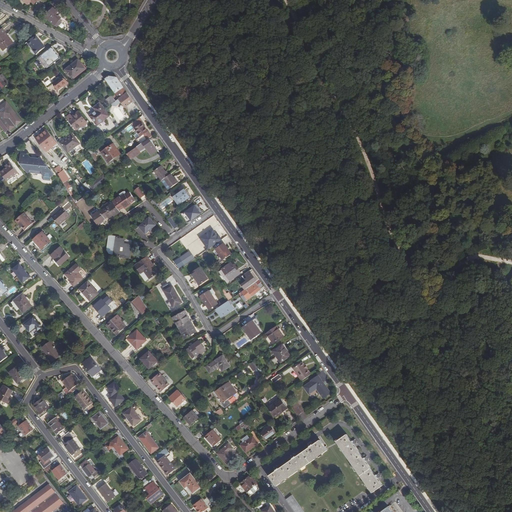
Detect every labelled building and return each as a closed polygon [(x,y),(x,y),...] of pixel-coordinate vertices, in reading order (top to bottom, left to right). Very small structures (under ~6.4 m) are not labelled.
[(57,0),(54,0),(50,4),(54,7),(49,13),(48,12),(45,15),(46,16),(45,18),(57,27),(64,31),(66,28),(63,23),(60,21),(61,19),(59,17),(58,16),(58,15),(64,11),(61,8),(63,7),(57,0)] [(11,45),(4,37),(0,32),(0,31),(0,50),(1,52),(11,45)] [(6,35),(4,37),(11,45),(1,52),(0,50),(0,58),(15,47),(6,35)] [(32,52),(35,55),(41,51),(32,39),(24,45),(31,53),(32,52)] [(24,45),(22,47),(30,59),(35,55),(32,52),(31,53),(24,45)] [(58,60),(49,49),(39,57),(48,68),(58,60)] [(65,70),(72,79),(84,69),(77,60),(65,70)] [(56,89),(65,82),(60,76),(52,83),(46,76),(40,80),(46,87),(52,83),(56,89)] [(105,80),(119,99),(127,93),(116,78),(109,77),(105,80)] [(66,83),(65,82),(56,89),(57,90),(66,83)] [(133,102),(127,93),(119,99),(118,99),(121,103),(125,108),(133,102)] [(111,95),(101,102),(106,108),(111,105),(114,102),(116,101),(111,95)] [(9,132),(21,122),(6,102),(0,106),(0,127),(4,133),(8,130),(9,132)] [(99,104),(94,108),(96,111),(90,116),(97,125),(108,116),(99,104)] [(69,116),(66,118),(75,130),(81,126),(82,127),(86,124),(77,112),(72,117),(73,118),(72,118),(71,117),(69,116)] [(142,143),(151,137),(144,127),(145,126),(143,123),(135,129),(138,133),(140,137),(136,140),(140,145),(142,143)] [(47,130),(35,139),(45,152),(57,143),(47,130)] [(59,141),(61,144),(71,136),(78,145),(80,144),(70,132),(59,141)] [(71,136),(61,144),(68,153),(78,145),(71,136)] [(143,144),(142,143),(140,145),(126,154),(130,160),(145,149),(150,156),(157,151),(149,140),(143,144)] [(113,144),(101,153),(108,163),(120,154),(113,144)] [(98,149),(95,146),(88,151),(91,156),(98,149)] [(20,153),(19,160),(20,162),(18,163),(21,166),(23,167),(23,169),(26,173),(26,171),(29,171),(29,174),(41,175),(42,177),(42,180),(49,181),(49,177),(53,174),(49,170),(47,169),(46,168),(47,167),(44,163),(43,164),(41,162),(41,160),(39,157),(37,158),(35,158),(35,159),(31,159),(30,157),(26,157),(27,154),(20,153)] [(9,162),(5,165),(7,167),(5,168),(0,171),(0,173),(6,181),(17,173),(9,162)] [(163,180),(169,176),(166,172),(165,173),(161,167),(154,172),(161,181),(163,180)] [(60,173),(57,175),(70,196),(73,194),(65,182),(66,181),(60,173)] [(93,191),(107,181),(103,175),(89,185),(93,191)] [(169,176),(163,180),(170,188),(178,183),(175,179),(174,180),(171,175),(169,176)] [(161,181),(167,190),(170,188),(163,180),(161,181)] [(146,194),(140,187),(136,191),(142,198),(146,194)] [(183,189),(171,198),(178,206),(189,198),(183,189)] [(122,206),(123,207),(124,210),(131,205),(125,195),(121,197),(120,196),(113,201),(114,203),(103,210),(102,209),(92,216),(98,226),(104,221),(103,220),(108,217),(109,219),(112,216),(111,215),(112,214),(113,216),(114,216),(120,212),(119,210),(118,208),(122,206)] [(64,212),(70,207),(65,200),(58,206),(61,211),(52,219),(57,225),(68,216),(64,212)] [(157,204),(155,206),(161,213),(163,212),(157,204)] [(197,204),(194,205),(200,214),(203,212),(197,204)] [(194,205),(182,214),(188,222),(200,214),(194,205)] [(23,214),(15,221),(18,225),(19,225),(25,230),(32,224),(23,214)] [(146,234),(149,231),(153,228),(156,224),(150,217),(139,227),(146,234)] [(177,227),(169,218),(167,220),(174,229),(177,227)] [(214,230),(201,238),(209,249),(223,240),(219,235),(218,236),(214,230)] [(43,232),(34,240),(42,249),(51,241),(43,232)] [(110,236),(108,237),(106,251),(108,254),(113,255),(113,256),(129,258),(130,245),(122,244),(123,240),(119,239),(119,237),(115,237),(115,236),(110,236)] [(40,250),(42,249),(34,240),(32,241),(40,250)] [(223,243),(216,249),(224,260),(231,255),(223,243)] [(59,248),(50,256),(59,266),(68,258),(59,248)] [(188,252),(180,258),(185,265),(194,258),(192,255),(191,256),(188,252)] [(148,257),(135,265),(141,273),(144,271),(149,279),(158,273),(148,257)] [(234,261),(224,268),(232,278),(243,271),(238,264),(237,265),(234,261)] [(13,268),(24,283),(32,276),(21,262),(13,268)] [(73,268),(65,275),(68,278),(69,277),(72,281),(70,283),(74,287),(83,278),(73,268)] [(199,268),(188,275),(192,280),(194,278),(198,285),(207,279),(199,268)] [(229,281),(232,278),(224,268),(221,270),(229,281)] [(259,280),(251,270),(245,274),(249,280),(241,286),(244,290),(259,280)] [(0,281),(0,280),(0,297),(8,291),(0,281)] [(244,290),(241,291),(246,298),(262,287),(260,283),(261,283),(259,280),(244,290)] [(87,283),(77,292),(88,303),(97,294),(87,283)] [(170,287),(163,292),(172,308),(180,303),(170,287)] [(227,300),(233,297),(229,292),(227,293),(225,289),(222,291),(227,300)] [(209,291),(201,295),(207,303),(206,304),(209,309),(217,304),(209,291)] [(22,295),(10,304),(17,312),(19,310),(22,314),(31,307),(22,295)] [(140,297),(139,296),(132,303),(142,315),(148,310),(140,297)] [(102,300),(93,307),(103,317),(111,310),(102,300)] [(227,301),(215,308),(220,316),(232,309),(227,301)] [(178,328),(190,321),(184,311),(172,318),(178,328)] [(119,320),(120,318),(117,316),(106,326),(109,329),(110,328),(112,326),(118,334),(125,327),(120,321),(119,320)] [(34,318),(24,326),(30,333),(33,331),(35,329),(38,332),(42,329),(34,318)] [(255,318),(241,327),(246,334),(250,340),(261,332),(257,326),(259,324),(255,318)] [(190,321),(178,328),(185,338),(197,331),(190,321)] [(116,335),(118,334),(112,326),(110,328),(116,335)] [(276,326),(266,333),(273,344),(283,336),(278,330),(276,326)] [(137,331),(130,338),(139,348),(147,341),(137,331)] [(198,351),(203,347),(198,340),(189,347),(195,357),(200,353),(198,351)] [(51,342),(42,349),(52,362),(62,356),(51,342)] [(283,344),(274,351),(277,356),(274,358),(279,365),(291,356),(288,351),(283,344)] [(149,352),(140,359),(149,369),(157,361),(149,352)] [(222,357),(205,369),(209,374),(219,367),(222,372),(229,367),(222,357)] [(82,365),(89,373),(90,372),(94,376),(100,371),(91,358),(82,365)] [(254,361),(249,365),(253,371),(259,367),(254,361)] [(311,375),(307,369),(305,365),(302,362),(295,368),(295,369),(295,370),(302,381),(311,375)] [(17,367),(9,373),(17,383),(22,379),(21,378),(23,375),(17,367)] [(159,374),(151,381),(162,392),(170,385),(159,374)] [(281,378),(278,375),(270,380),(273,384),(281,378)] [(70,391),(78,384),(71,376),(68,379),(67,377),(65,378),(62,379),(62,381),(67,387),(64,390),(68,395),(71,393),(70,391)] [(317,377),(310,382),(311,383),(304,388),(309,395),(316,389),(323,399),(330,394),(317,377)] [(224,408),(229,404),(227,400),(236,393),(229,383),(215,393),(218,397),(217,398),(220,401),(221,400),(222,402),(221,404),(224,408)] [(70,391),(71,393),(80,387),(78,384),(70,391)] [(13,392),(3,386),(0,391),(0,401),(8,406),(11,400),(10,398),(13,392)] [(75,394),(76,396),(75,397),(85,409),(92,403),(83,391),(79,393),(78,392),(75,394)] [(178,391),(170,398),(178,407),(180,404),(183,407),(187,403),(185,400),(186,400),(178,391)] [(124,400),(117,392),(108,399),(114,407),(124,400)] [(48,407),(41,399),(36,403),(33,406),(39,414),(48,407)] [(267,409),(273,417),(282,411),(283,413),(288,409),(281,399),(267,409)] [(292,410),(297,416),(303,412),(298,406),(292,410)] [(130,408),(123,414),(132,426),(140,420),(130,408)] [(192,411),(185,418),(191,425),(199,418),(192,411)] [(99,412),(92,418),(101,429),(108,423),(99,412)] [(50,425),(49,426),(56,435),(63,429),(60,425),(55,418),(48,422),(50,425)] [(18,427),(25,436),(33,430),(26,421),(18,427)] [(245,421),(239,425),(241,428),(244,426),(246,429),(249,427),(245,421)] [(268,423),(260,429),(262,432),(260,434),(265,440),(275,432),(268,423)] [(213,430),(205,437),(214,447),(221,440),(213,430)] [(69,442),(64,446),(71,455),(79,449),(72,440),(73,439),(67,432),(60,438),(64,444),(68,441),(69,442)] [(146,432),(138,438),(150,454),(158,448),(146,432)] [(261,442),(255,435),(240,445),(245,453),(261,442)] [(110,442),(120,455),(128,449),(118,436),(110,442)] [(336,443),(371,492),(373,494),(383,487),(347,436),(336,443)] [(270,477),(277,487),(328,452),(320,441),(270,477)] [(229,443),(217,454),(228,466),(236,459),(230,452),(233,448),(229,443)] [(42,446),(36,451),(39,455),(45,450),(42,446)] [(168,453),(164,448),(154,456),(158,461),(156,462),(167,476),(175,470),(164,457),(168,453)] [(49,465),(52,463),(48,459),(53,456),(47,449),(40,455),(43,459),(41,461),(38,463),(43,470),(49,465)] [(136,459),(129,464),(140,479),(147,473),(136,459)] [(86,461),(79,466),(88,477),(91,475),(93,477),(98,474),(96,471),(95,472),(86,461)] [(47,475),(52,472),(59,481),(65,477),(67,475),(60,465),(54,470),(49,465),(43,470),(47,475)] [(190,473),(180,480),(185,487),(183,488),(188,495),(200,486),(190,473)] [(65,477),(59,481),(58,482),(60,485),(67,480),(65,477)] [(249,477),(241,485),(248,492),(256,485),(249,477)] [(153,482),(146,488),(150,494),(146,497),(151,503),(155,500),(163,494),(153,482)] [(48,484),(11,511),(50,511),(62,503),(48,484)] [(105,485),(98,490),(103,497),(105,499),(108,503),(115,497),(105,485)] [(76,486),(68,493),(78,506),(86,500),(76,486)] [(303,511),(292,497),(286,501),(294,511),(303,511)] [(200,499),(193,505),(197,511),(202,511),(207,508),(200,499)]
